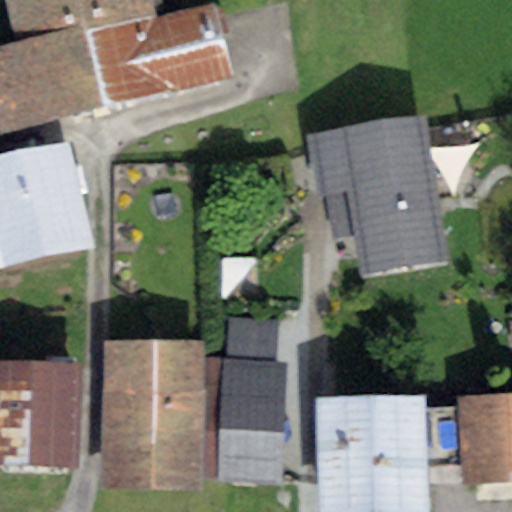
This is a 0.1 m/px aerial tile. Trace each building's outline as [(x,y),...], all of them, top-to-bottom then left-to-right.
[(9,0),(22,48),(0,53),(0,140),(1,143),(235,83),(216,10),(156,25),(149,0),(9,0)] [(426,125),(308,144),(318,201),(348,197),(361,276),(448,262),(426,125)] [(0,280),(93,258),(68,155),(0,171),(0,280)] [(206,352),(103,352),(102,491),(206,491),(206,352)] [(73,376),(0,371),(0,472),(68,476),(73,376)] [(284,376),(221,371),(212,483),(274,489),(284,376)] [(424,511),(424,409),(320,409),(320,511),(424,511)] [(511,416),(448,419),(451,499),(511,496),(511,416)]
